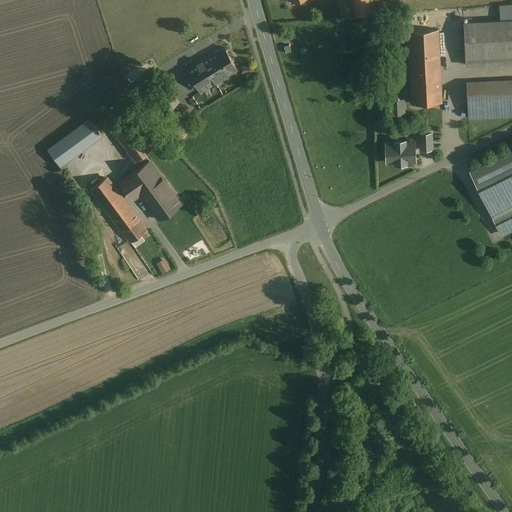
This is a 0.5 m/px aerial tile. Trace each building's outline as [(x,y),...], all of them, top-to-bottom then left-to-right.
[(374,9),(371,0),(351,0),(357,15),(374,9)] [(511,18),(463,21),(465,58),(511,55),(511,18)] [(438,29),(409,31),(413,103),(442,102),(438,29)] [(238,69),(224,47),(187,68),(200,91),(238,69)] [(511,79),(467,83),(469,118),(511,115),(511,79)] [(180,101),(164,81),(149,94),(144,89),(140,93),(143,98),(142,99),(177,141),(188,133),(169,109),(180,101)] [(404,108),(391,109),(391,121),(404,121),(404,108)] [(110,127),(139,168),(150,161),(146,154),(157,145),(143,127),(138,130),(127,115),(110,127)] [(101,135),(88,118),(49,147),(60,164),(101,135)] [(431,133),(421,133),(420,133),(420,149),(420,150),(422,149),(431,149),(433,149),(433,148),(432,148),(432,134),(432,133),(431,133)] [(395,142),(386,142),(387,162),(396,161),(396,164),(406,163),(406,161),(415,161),(414,141),(405,141),(405,140),(395,140),(395,142)] [(511,151),(471,172),(490,209),(511,198),(511,151)] [(180,203),(150,161),(139,168),(121,182),(134,200),(141,195),(159,220),(180,203)] [(118,193),(106,178),(90,189),(130,242),(131,241),(135,246),(144,240),(140,234),(146,229),(119,193),(118,193)] [(511,206),(493,216),(503,234),(511,229),(511,206)] [(156,264),(162,274),(170,269),(164,259),(156,264)]
